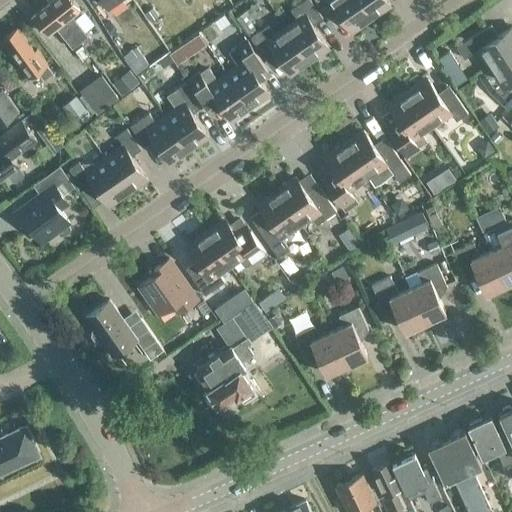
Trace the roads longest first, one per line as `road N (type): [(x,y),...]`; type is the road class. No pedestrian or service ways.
road 1 (residential): [(19,302),(455,0)]
road 2 (tertiary): [(174,511),(511,359)]
road 3 (tertiary): [(141,511),(109,443),(19,302)]
